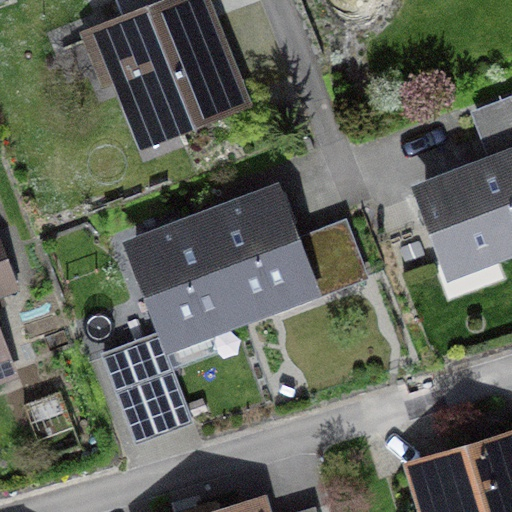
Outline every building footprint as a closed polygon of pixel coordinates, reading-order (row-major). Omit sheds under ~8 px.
[(208,0),(164,0),(83,32),(131,154),(251,107),(208,0)] [(511,152),(413,188),(447,282),(511,258),(511,152)] [(278,188),(204,216),(246,326),(321,297),(278,188)] [(161,359),(246,326),(204,216),(119,249),(153,338),(161,359)] [(100,358),(135,448),(188,428),(161,359),(153,338),(100,358)] [(0,350),(0,388),(12,385),(0,350)] [(511,511),(511,440),(407,472),(419,511),(511,511)] [(268,511),(266,503),(231,511),(268,511)]
